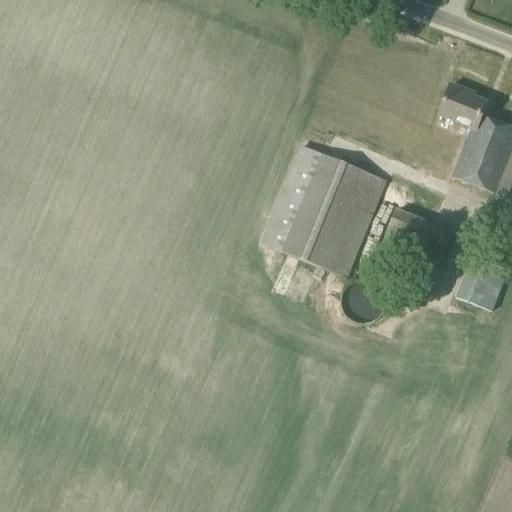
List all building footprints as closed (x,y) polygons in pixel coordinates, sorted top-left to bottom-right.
[(452,180),(511,203),(511,154),(511,152),(511,130),(481,118),(486,106),(465,97),(467,94),(450,88),(439,118),(471,131),(452,180)] [(262,247),(346,281),(386,183),(321,158),(302,149),(262,247)] [(374,262),(430,285),(450,235),(396,212),(374,262)] [(454,302),(490,315),(507,273),(470,261),(454,302)] [(340,305),(341,307),(341,309),(341,311),(342,313),(343,315),(344,316),(345,318),(346,320),(348,321),(349,322),(352,324),(356,326),(360,327),(364,327),(366,327),(368,326),(371,325),(375,323),(378,321),(381,318),(382,317),(383,315),(384,313),(384,311),(385,309),(385,307),(385,305),(385,304),(385,302),(385,300),(385,298),(384,296),(383,294),(382,292),(381,291),(380,289),(378,288),(377,286),(375,285),(373,284),(372,283),(370,283),(366,282),(364,282),(360,282),(358,282),(356,283),(353,284),(351,285),(349,286),(348,288),(346,289),(345,291),(344,292),(343,294),(342,296),(341,298),(341,299),(341,301),(340,303),(340,305)]
